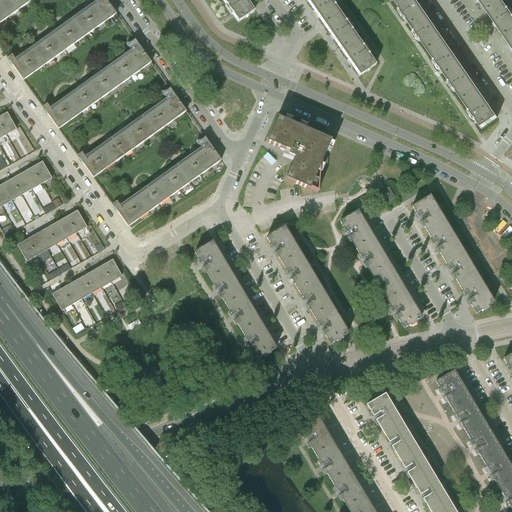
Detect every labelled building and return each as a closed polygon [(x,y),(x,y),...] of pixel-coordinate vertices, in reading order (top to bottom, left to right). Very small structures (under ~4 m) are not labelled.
[(0,0),(0,22),(31,0),(0,0)] [(11,55),(7,59),(22,81),(115,14),(105,0),(94,0),(97,4),(16,62),(11,55)] [(253,11),(246,1),(247,0),(222,0),(225,4),(234,17),(237,22),(253,11)] [(339,13),(329,0),(306,0),(313,10),(311,11),(314,16),(316,14),(322,24),(339,13)] [(427,16),(420,7),(422,6),(419,1),(417,2),(415,0),(393,0),(393,1),(411,27),(427,16)] [(486,13),(502,2),(501,0),(475,0),(478,4),(479,3),(486,13)] [(511,31),(511,15),(502,2),(486,13),(493,23),(492,24),(495,28),(496,27),(503,37),(511,31)] [(356,38),(339,13),(322,24),(330,35),(328,36),(331,40),(332,40),(333,39),(340,49),(356,38)] [(445,42),(435,28),(437,27),(434,22),(432,23),(427,16),(411,27),(429,53),(445,42)] [(511,31),(503,37),(510,47),(509,49),(511,53),(511,52),(511,31)] [(46,104),(42,107),(57,129),(150,63),(130,35),(129,35),(129,36),(128,36),(128,37),(127,38),(127,39),(126,40),(126,41),(126,42),(126,43),(126,44),(127,45),(127,46),(128,47),(128,48),(130,49),(132,52),(51,111),(46,104)] [(375,65),(356,38),(340,49),(347,59),(345,60),(349,65),(350,64),(359,76),(375,65)] [(454,51),(452,53),(445,42),(429,53),(446,78),(462,67),(455,57),(457,56),(456,55),(454,51)] [(479,92),(470,78),(471,77),(468,73),(466,74),(462,67),(446,78),(463,103),(479,92)] [(81,153),(76,156),(92,178),(112,164),(185,112),(165,83),(164,84),(164,85),(163,85),(163,86),(162,87),(161,88),(161,89),(161,90),(161,91),(161,92),(162,93),(162,94),(162,95),(163,96),(164,97),(167,101),(86,160),(81,153)] [(497,118),(490,107),(491,106),(488,102),(487,103),(479,92),(463,103),(481,129),(497,118)] [(6,113),(0,116),(0,126),(5,136),(16,130),(6,113)] [(309,190),(331,141),(278,117),(267,142),(289,152),(287,155),(294,158),(284,179),(309,190)] [(116,202),(111,205),(127,227),(147,213),(220,161),(200,132),(199,133),(198,134),(198,135),(197,135),(197,136),(197,137),(196,138),(196,139),(196,140),(196,141),(197,142),(197,143),(197,144),(198,144),(198,145),(199,146),(202,150),(121,208),(116,202)] [(41,162),(31,168),(40,185),(51,179),(41,162)] [(31,168),(21,174),(31,190),(40,185),(31,168)] [(21,174),(11,179),(21,196),(31,190),(21,174)] [(11,179),(1,185),(11,202),(21,196),(11,179)] [(1,185),(0,185),(0,205),(1,207),(11,202),(1,185)] [(388,188),(380,193),(386,203),(394,198),(388,188)] [(412,207),(418,218),(428,233),(444,224),(428,197),(412,207)] [(51,204),(42,209),(45,215),(54,210),(51,204)] [(77,211),(66,217),(75,234),(86,228),(77,211)] [(339,222),(346,233),(355,248),(371,238),(356,212),(339,222)] [(66,217),(56,223),(65,239),(75,234),(66,217)] [(56,223),(46,229),(56,245),(65,239),(56,223)] [(459,249),(444,224),(428,233),(443,259),(459,249)] [(266,237),(273,249),(282,264),(298,254),(282,227),(266,237)] [(46,229),(36,234),(46,251),(56,245),(46,229)] [(36,234),(26,240),(36,256),(46,251),(36,234)] [(387,264),(371,238),(355,248),(371,274),(387,264)] [(26,240),(16,246),(26,262),(36,256),(26,240)] [(226,270),(215,251),(210,242),(194,252),(210,279),(226,270)] [(459,249),(443,259),(458,285),(474,275),(459,249)] [(298,254),(282,264),(297,289),(314,280),(298,254)] [(112,260),(101,266),(110,283),(121,277),(112,260)] [(387,264),(371,274),(386,300),(403,290),(387,264)] [(101,266),(91,272),(101,288),(110,283),(101,266)] [(242,295),(226,270),(210,279),(226,305),(242,295)] [(91,272),(81,278),(90,294),(101,288),(91,272)] [(492,304),(474,275),(458,285),(476,314),(481,311),(481,312),(488,308),(487,307),(492,304)] [(81,278),(71,283),(81,300),(90,294),(81,278)] [(314,280),(297,289),(313,316),(329,306),(314,280)] [(71,283),(61,289),(71,305),(81,300),(71,283)] [(61,289),(52,294),(61,311),(71,305),(61,289)] [(403,290),(386,300),(404,329),(408,326),(409,327),(416,323),(415,322),(420,319),(403,290)] [(257,321),(242,295),(226,305),(241,331),(257,321)] [(121,302),(111,307),(114,312),(124,307),(121,302)] [(346,335),(329,306),(313,316),(330,344),(335,341),(336,343),(342,339),(342,338),(346,335)] [(104,318),(114,312),(111,307),(107,309),(101,312),(104,318)] [(138,320),(127,326),(130,330),(140,324),(138,320)] [(274,350),(257,321),(241,331),(258,359),(263,356),(264,358),(270,354),(269,353),(274,350)] [(511,353),(502,359),(509,371),(510,370),(511,374),(511,375),(511,353)] [(435,382),(442,393),(444,397),(452,410),(468,400),(452,372),(435,382)] [(366,405),(373,417),(373,416),(376,420),(375,421),(383,433),(399,423),(383,395),(366,405)] [(484,426),(468,400),(452,410),(457,419),(458,419),(460,423),(467,435),(484,426)] [(299,428),(306,439),(308,443),(315,455),(332,445),(315,418),(299,428)] [(415,449),(399,423),(383,433),(389,443),(391,446),(391,447),(398,459),(415,449)] [(500,452),(484,426),(467,435),(473,446),(473,445),(476,449),(475,449),(483,462),(500,452)] [(347,470),(332,445),(315,455),(321,465),(322,465),(323,467),(324,469),(330,480),(347,470)] [(430,475),(415,449),(398,459),(404,469),(405,469),(407,473),(414,485),(430,475)] [(511,472),(500,452),(483,462),(489,472),(489,471),(491,475),(491,476),(498,488),(511,479),(511,472)] [(363,497),(347,470),(330,480),(337,491),(340,495),(339,495),(346,507),(363,497)] [(446,501),(430,475),(414,485),(420,495),(423,499),(422,499),(429,511),(446,501)] [(511,479),(498,488),(504,498),(505,498),(507,502),(511,510),(511,479)] [(371,511),(363,497),(346,507),(349,511),(371,511)] [(452,511),(446,501),(429,511),(430,511),(452,511)]
